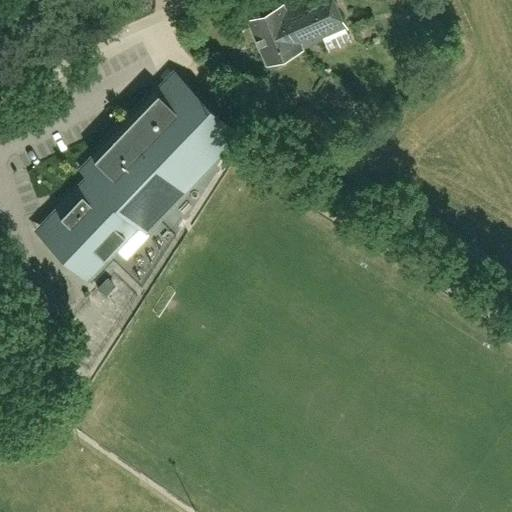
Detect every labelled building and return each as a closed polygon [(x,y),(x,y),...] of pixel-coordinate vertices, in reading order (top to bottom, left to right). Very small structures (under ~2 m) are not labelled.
[(267,62),(324,38),(330,51),(352,41),(347,28),(348,28),(335,0),(290,0),(248,18),(267,62)] [(435,0),(418,0),(424,14),(438,8),(435,0)] [(125,234),(148,210),(157,218),(199,175),(238,133),(174,71),(134,112),(92,156),(99,163),(41,224),(65,247),(60,252),(62,254),(67,249),(91,272),(115,247),(114,246),(125,234)] [(340,128),(327,119),(304,102),(292,118),(315,135),(328,144),(340,128)] [(108,280),(98,290),(106,297),(107,296),(106,295),(114,286),(108,280)]
